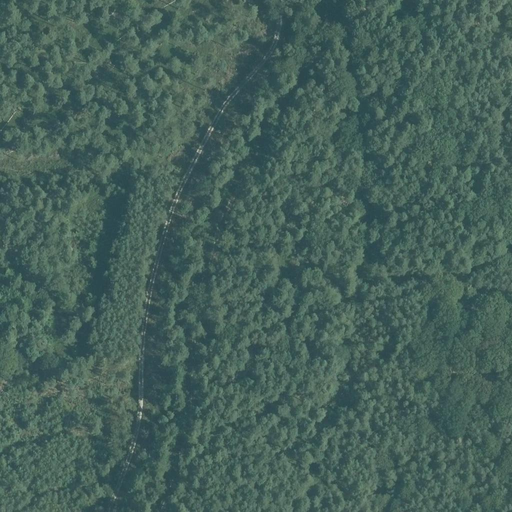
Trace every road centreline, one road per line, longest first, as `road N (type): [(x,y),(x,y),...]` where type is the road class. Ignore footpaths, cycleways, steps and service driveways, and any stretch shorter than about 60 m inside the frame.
road 1 (track): [(86,511),(131,334),(211,129),(276,34),(276,0)]
road 2 (track): [(320,0),(328,48),(234,201),(209,272),(183,448),(162,511)]
road 3 (track): [(511,297),(212,264)]
